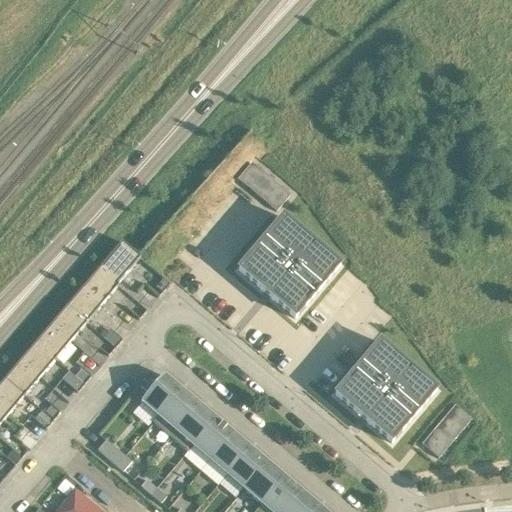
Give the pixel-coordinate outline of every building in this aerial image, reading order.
[(284,192),(277,186),(271,181),(264,175),(258,170),(251,164),(244,172),(238,181),(244,186),(250,192),(257,197),(263,203),(270,208),(276,213),(283,205),(290,197),(284,192)] [(340,268),(283,219),(238,272),(259,291),(273,303),(295,321),(340,268)] [(98,272),(116,288),(140,260),(121,244),(98,272)] [(82,290),(102,307),(117,289),(116,288),(98,272),(82,290)] [(162,280),(155,289),(161,294),(168,285),(162,280)] [(66,309),(86,325),(102,307),(82,290),(66,309)] [(51,327),(71,343),(86,325),(66,309),(51,327)] [(35,345),(55,362),(71,343),(51,327),(35,345)] [(114,336),(108,343),(116,349),(122,342),(114,336)] [(436,392),(379,344),(334,397),(356,415),(355,416),(369,428),(370,427),(391,445),(436,392)] [(39,380),(55,362),(35,345),(20,363),(39,380)] [(39,380),(20,363),(4,382),(24,399),(39,380)] [(81,372),(75,378),(84,385),(89,379),(81,372)] [(152,425),(153,425),(181,392),(163,377),(159,383),(150,376),(139,389),(147,396),(140,404),(157,419),(152,425)] [(0,386),(0,409),(9,417),(24,399),(4,382),(0,386)] [(162,423),(175,434),(198,407),(181,392),(153,425),(157,429),(162,423)] [(48,407),(43,413),(51,420),(56,414),(48,407)] [(175,434),(192,448),(215,421),(198,407),(175,434)] [(455,441),(460,435),(465,428),(471,422),(463,415),(454,408),(449,414),(444,421),(438,427),(433,433),(427,440),(422,446),(430,453),(438,460),(444,454),(449,447),(455,441)] [(0,426),(9,417),(0,409),(0,426)] [(39,413),(34,419),(44,428),(50,422),(39,413)] [(192,448),(209,463),(232,436),(215,421),(192,448)] [(209,463),(226,477),(249,450),(232,436),(209,463)] [(116,468),(125,459),(106,442),(97,452),(116,468)] [(226,477),(243,492),(266,465),(249,450),(226,477)] [(5,460),(15,468),(22,460),(12,452),(5,460)] [(123,474),(131,464),(125,459),(116,468),(123,474)] [(243,492),(260,506),(283,479),(266,465),(243,492)] [(260,506),(266,511),(285,511),(300,494),(283,479),(260,506)] [(72,487),(64,480),(56,490),(65,497),(72,487)] [(146,482),(140,489),(150,498),(156,491),(146,482)] [(97,511),(72,491),(53,511),(97,511)] [(160,506),(166,499),(156,491),(150,498),(160,506)] [(285,511),(314,511),(317,508),(300,494),(285,511)]
